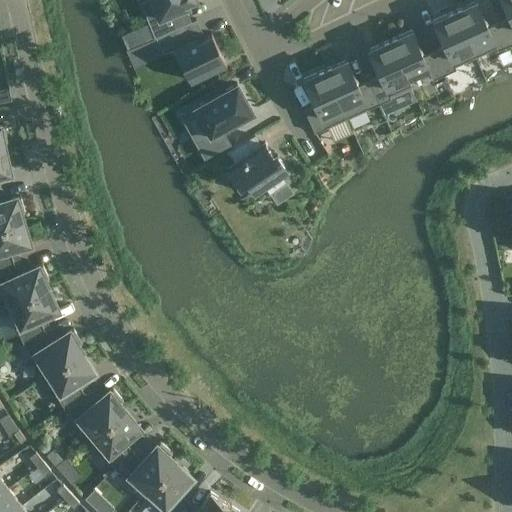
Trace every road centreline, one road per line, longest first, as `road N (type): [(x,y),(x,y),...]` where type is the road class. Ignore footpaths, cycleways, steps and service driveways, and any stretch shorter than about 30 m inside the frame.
road 1 (residential): [(16,0),(52,171),(103,301),(168,392),(272,483),(343,511)]
road 2 (residential): [(511,173),(474,202),(498,360),(503,511)]
road 3 (residential): [(398,0),(263,62)]
